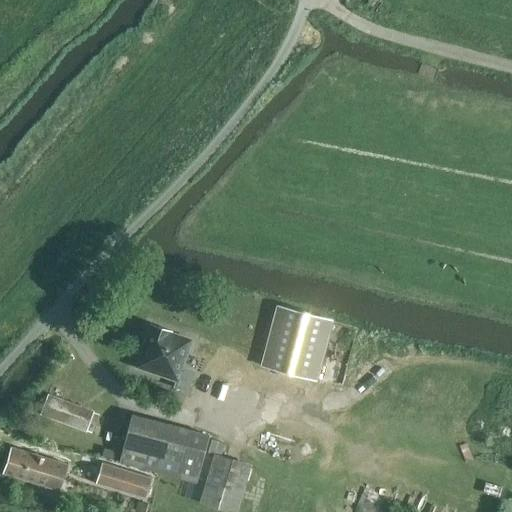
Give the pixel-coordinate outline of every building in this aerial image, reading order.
[(317,380),(333,321),(278,306),(262,365),(317,380)] [(178,381),(192,339),(172,333),(172,332),(151,325),(137,367),(178,381)] [(89,432),(96,412),(51,395),(44,414),(89,432)] [(106,426),(109,418),(96,412),(89,432),(94,433),(98,423),(106,426)] [(198,482),(211,435),(134,414),(121,461),(198,482)] [(115,458),(117,445),(105,443),(102,455),(115,458)] [(61,490),(69,464),(11,447),(4,473),(61,490)] [(236,511),(239,511),(253,465),(217,456),(203,503),(236,511)] [(147,498),(153,479),(103,463),(97,483),(147,498)]
